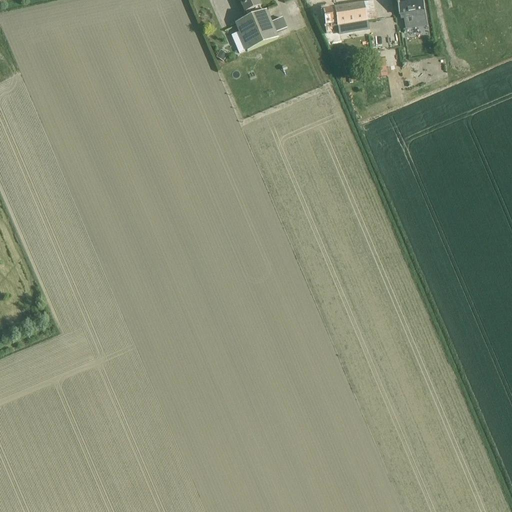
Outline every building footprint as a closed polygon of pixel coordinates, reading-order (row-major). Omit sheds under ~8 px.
[(242,41),(234,44),(239,54),(246,51),(247,53),(278,40),(275,34),(271,23),(266,11),(261,13),(259,8),(260,7),(256,0),(238,0),(244,14),(246,13),(248,19),(235,24),(242,41)] [(421,0),(395,0),(398,16),(400,16),(404,15),(405,19),(406,30),(426,26),(423,12),(424,12),(421,0)] [(373,2),(322,11),(326,34),(330,33),(329,25),(333,24),(336,24),(337,27),(338,27),(339,35),(361,31),(360,23),(366,22),(376,21),(373,2)] [(287,15),(277,18),(281,28),(290,25),(287,15)] [(385,63),(373,65),(374,73),(386,71),(385,63)]
